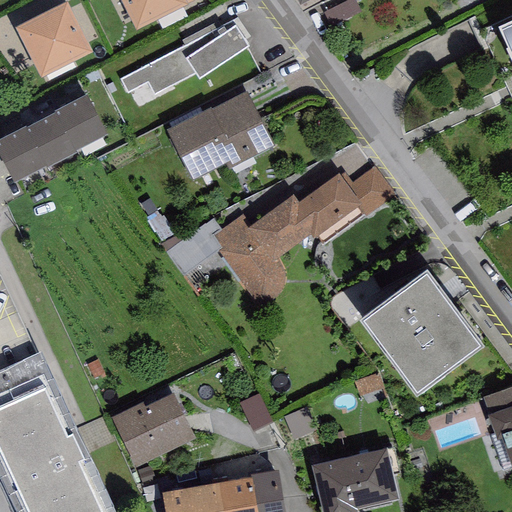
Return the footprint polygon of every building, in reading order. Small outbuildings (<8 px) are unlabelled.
[(119,0),(136,33),(187,7),(186,5),(196,0),(119,0)] [(67,5),(15,31),(40,81),(92,55),(67,5)] [(184,47),(120,80),(126,94),(147,82),(154,95),(195,75),(199,81),(249,48),(243,39),(249,35),(238,19),(219,28),(184,47)] [(182,42),(184,47),(219,28),(216,24),(182,42)] [(511,26),(498,33),(511,63),(511,26)] [(511,75),(503,79),(511,98),(511,75)] [(211,109),(166,132),(192,183),(225,166),(228,172),(274,148),(246,93),(212,111),(211,109)] [(85,98),(54,114),(75,155),(107,138),(85,98)] [(54,114),(25,129),(46,170),(75,155),(54,114)] [(0,160),(14,187),(46,170),(25,129),(0,141),(0,160)] [(338,176),(297,206),(320,236),(316,238),(322,246),(363,216),(365,218),(394,196),(374,169),(347,188),(338,176)] [(320,236),(297,206),(292,198),(251,228),(242,216),(222,231),(214,238),(223,250),(219,252),(255,304),(261,303),(268,302),(276,298),(279,294),(283,288),(284,281),(284,272),(282,266),(279,261),(277,260),(309,237),(313,242),(316,238),(320,236)] [(159,210),(146,219),(162,243),(175,234),(159,210)] [(222,231),(213,219),(183,241),(166,254),(184,278),(219,252),(223,250),(214,238),(222,231)] [(160,245),(166,254),(183,241),(180,234),(160,245)] [(360,327),(417,404),(485,353),(427,277),(360,327)] [(114,511),(41,355),(0,373),(0,481),(14,511),(114,511)] [(380,374),(353,382),(358,397),(385,389),(380,374)] [(511,389),(483,400),(490,419),(511,410),(511,389)] [(259,395),(238,405),(253,434),(274,424),(259,395)] [(142,405),(111,420),(135,468),(195,440),(173,396),(145,409),(142,405)] [(317,432),(306,408),(283,419),(293,442),(317,432)] [(511,410),(490,419),(488,419),(496,441),(502,439),(511,467),(511,410)] [(386,451),(311,468),(321,511),(357,511),(358,510),(397,501),(386,451)] [(161,494),(163,511),(284,511),(278,474),(161,494)]
